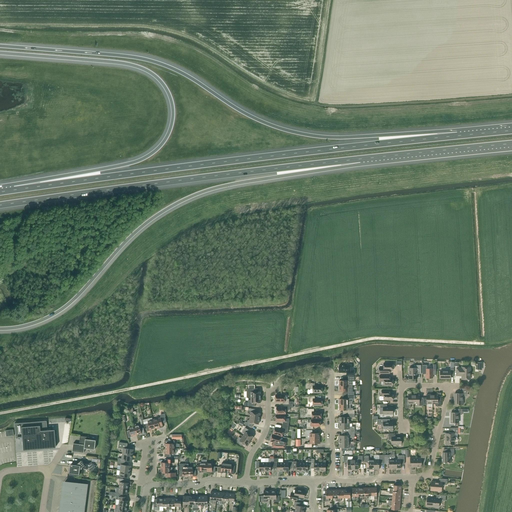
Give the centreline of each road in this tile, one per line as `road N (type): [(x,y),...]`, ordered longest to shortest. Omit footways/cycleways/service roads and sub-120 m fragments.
road 1 (track): [(0,413),(368,339),(481,343)]
road 2 (motorway): [(464,134),(302,133),(256,119),(160,63),(0,45)]
road 3 (motorway): [(464,134),(8,190)]
road 4 (motorway): [(0,328),(63,308),(129,236),(190,196),(359,159)]
road 5 (motorway): [(0,53),(142,68),(165,86),(172,109),(165,138),(139,160),(8,190)]
road 6 (motorway): [(0,205),(359,159)]
road 7 (motorway): [(359,159),(511,144)]
